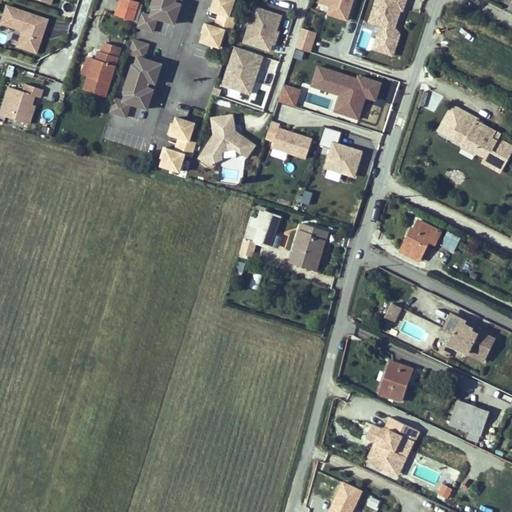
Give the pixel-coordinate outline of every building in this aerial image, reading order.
[(126,0),(119,0),(115,16),(134,22),(134,21),(137,10),(139,4),(126,0)] [(176,26),(182,6),(180,5),(176,3),(176,4),(163,0),(146,0),(138,28),(154,33),(158,20),(176,26)] [(230,17),(235,0),(234,0),(215,0),(214,2),(213,7),(210,7),(209,11),(220,15),(215,28),(205,25),(203,29),(206,30),(204,36),(202,43),(220,48),(225,32),(232,34),(237,19),(230,17)] [(323,0),(334,3),(331,12),(350,18),(355,0),(323,0)] [(374,0),(369,18),(381,22),(374,45),(397,52),(404,31),(398,25),(404,5),(406,6),(407,0),(374,0)] [(36,52),(47,19),(6,5),(0,23),(23,31),(17,46),(36,52)] [(282,16),(256,8),(245,43),(268,51),(271,44),(273,44),(277,31),(282,16)] [(302,28),(296,47),(311,52),(317,33),(302,28)] [(157,85),(163,66),(145,60),(149,46),(134,41),(123,74),(151,83),(150,84),(154,85),(155,84),(157,85)] [(100,52),(116,58),(119,49),(103,43),(100,52)] [(263,57),(236,48),(223,86),(250,95),(253,86),(251,86),(258,65),(260,66),(263,57)] [(96,61),(93,60),(88,77),(83,91),(106,98),(119,59),(116,58),(100,52),(99,52),(96,61)] [(87,58),(82,75),(88,77),(93,60),(87,58)] [(268,59),(265,68),(274,71),(277,62),(268,59)] [(253,86),(260,66),(258,65),(251,86),(253,86)] [(363,78),(319,66),(314,85),(342,94),(338,108),(364,116),(370,97),(380,100),(385,81),(364,74),(363,78)] [(155,91),(157,85),(155,84),(154,85),(150,84),(151,83),(123,74),(121,81),(149,89),(153,90),(153,91),(155,91)] [(148,111),(155,91),(153,91),(153,90),(149,89),(121,81),(110,114),(127,119),(131,105),(148,111)] [(32,106),(35,98),(41,99),(43,90),(24,84),(22,92),(7,88),(0,111),(0,115),(30,125),(35,107),(32,106)] [(283,85),(278,101),(297,107),(303,91),(283,85)] [(214,87),(212,94),(220,96),(222,90),(214,87)] [(492,137),(495,131),(477,121),(478,119),(465,111),(455,128),(459,131),(468,136),(463,144),(462,147),(475,154),(481,144),(491,150),(487,157),(503,167),(511,150),(511,146),(498,138),(497,138),(496,140),(492,137)] [(236,133),(234,117),(213,120),(215,136),(200,159),(212,167),(214,164),(223,160),(222,153),(237,151),(248,158),(256,147),(236,133)] [(161,168),(180,174),(185,157),(192,159),(197,144),(189,142),(195,125),(176,119),(174,126),(172,132),(170,131),(169,136),(179,139),(175,153),(164,149),(163,154),(165,154),(163,160),(161,168)] [(344,133),(326,127),(320,145),(331,148),(325,165),(360,176),(367,152),(341,144),(344,133)] [(316,139),(281,128),(275,147),(310,158),(316,139)] [(463,144),(468,136),(459,131),(455,140),(463,144)] [(498,138),(500,134),(495,131),(492,137),(496,140),(497,138),(498,138)] [(503,167),(487,157),(485,161),(501,170),(503,167)] [(310,205),(311,195),(297,193),(296,203),(310,205)] [(253,208),(249,217),(256,219),(259,210),(253,208)] [(274,223),(263,219),(250,259),(259,262),(260,257),(264,258),(268,243),(271,231),(289,237),(294,220),(278,214),(274,223)] [(435,243),(441,231),(419,220),(414,229),(412,228),(401,251),(420,260),(429,241),(435,243)] [(339,235),(316,229),(305,266),(322,272),(331,244),(335,246),(339,235)] [(285,249),(289,237),(271,231),(268,243),(285,249)] [(454,251),(461,238),(448,231),(441,245),(454,251)] [(327,273),(335,246),(331,244),(322,272),(327,273)] [(242,275),(245,264),(238,261),(234,273),(242,275)] [(259,285),(262,276),(253,273),(250,282),(259,285)] [(393,321),(400,307),(393,303),(386,317),(393,321)] [(494,338),(479,331),(478,330),(477,332),(471,329),(472,327),(464,323),(466,321),(451,314),(444,329),(455,334),(450,344),(484,360),(494,338)] [(479,331),(480,328),(466,321),(464,323),(472,327),(471,329),(477,332),(478,330),(479,331)] [(390,371),(393,362),(388,361),(377,392),(382,394),(385,385),(383,385),(388,370),(390,371)] [(401,400),(412,369),(393,362),(390,371),(388,370),(383,385),(385,385),(382,394),(401,400)] [(468,431),(477,407),(458,400),(449,424),(468,431)] [(481,435),(490,412),(477,407),(468,431),(481,435)] [(396,451),(403,436),(415,441),(420,431),(390,417),(385,427),(381,428),(372,424),(368,433),(379,439),(378,441),(380,447),(373,463),(385,469),(388,462),(390,463),(395,462),(396,459),(396,451)] [(373,463),(380,447),(378,441),(379,439),(368,433),(366,438),(375,442),(366,460),(373,463)] [(399,475),(415,441),(403,436),(396,451),(396,459),(395,462),(390,463),(388,462),(385,469),(399,475)] [(352,511),(363,491),(342,482),(327,511),(352,511)] [(447,498),(452,489),(443,484),(438,493),(447,498)]
